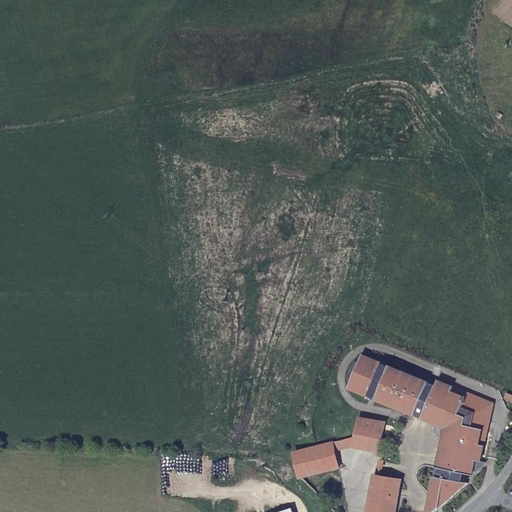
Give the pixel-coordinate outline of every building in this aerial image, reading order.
[(436,478),(433,499),(441,509),(468,483),(462,482),(464,475),(471,476),(486,462),(482,455),(498,397),(443,376),(441,382),(433,380),(434,378),(396,364),(395,366),(387,363),(387,361),(364,354),(363,361),(361,360),(356,370),(353,381),(355,381),(351,389),(383,402),(434,423),(441,428),(444,431),(445,436),(446,441),(440,462),(443,463),(440,478),(436,478)] [(358,437),(356,446),(381,452),(380,456),(387,457),(389,439),(383,439),(386,422),(361,419),(358,437)] [(335,442),(337,451),(356,446),(358,437),(335,442)] [(335,442),(295,450),(301,478),(341,468),(337,451),(335,442)] [(398,511),(403,480),(374,475),(369,511),(398,511)] [(437,511),(441,509),(433,499),(430,511),(437,511)]
